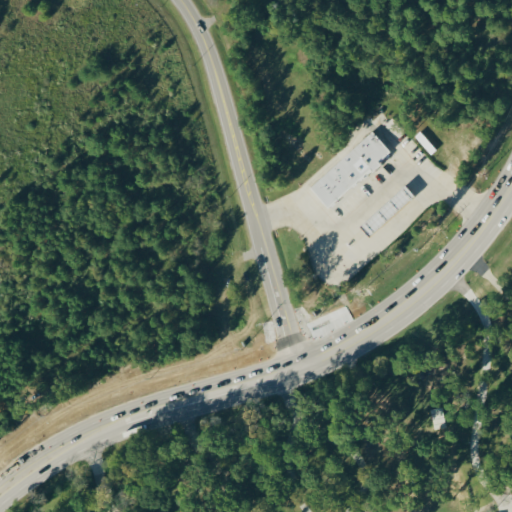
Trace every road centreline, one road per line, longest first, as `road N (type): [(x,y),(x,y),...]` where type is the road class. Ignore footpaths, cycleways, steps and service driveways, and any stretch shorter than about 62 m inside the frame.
road 1 (tertiary): [(511,180),(444,274),(378,327),(295,368),(108,428),(0,495)]
road 2 (residential): [(182,0),(208,39),(295,368)]
